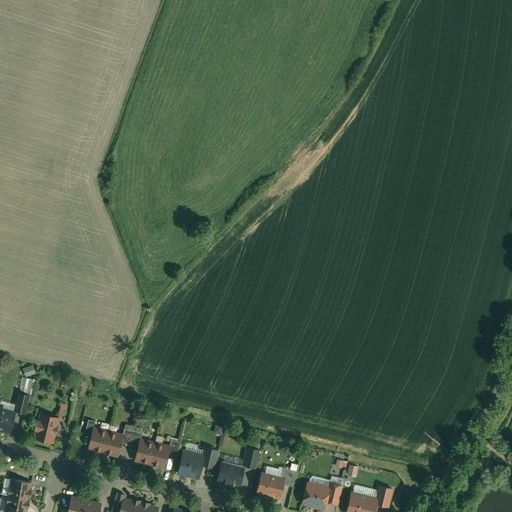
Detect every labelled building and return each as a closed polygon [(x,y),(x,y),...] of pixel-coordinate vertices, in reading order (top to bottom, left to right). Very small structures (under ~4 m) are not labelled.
[(27,376),(37,372),(34,364),(24,368),(27,376)] [(30,396),(18,393),(14,410),(26,413),(30,396)] [(14,413),(0,409),(0,428),(10,431),(14,413)] [(57,418),(41,414),(39,422),(37,421),(35,429),(37,430),(36,437),(52,441),(53,434),(54,434),(56,426),(55,426),(57,418)] [(95,421),(88,419),(84,434),(91,436),(93,428),(95,421)] [(217,425),(216,432),(222,434),(224,426),(217,425)] [(108,431),(93,428),(91,436),(88,448),(103,452),(108,431)] [(133,430),(124,428),(122,435),(120,443),(129,445),(133,430)] [(141,432),(133,430),(129,445),(138,447),(140,439),(141,432)] [(122,435),(108,431),(103,452),(117,455),(120,443),(122,435)] [(154,443),(140,439),(138,447),(135,460),(149,463),(154,443)] [(179,442),(171,439),(169,446),(167,454),(176,456),(179,442)] [(169,446),(154,443),(149,463),(164,467),(167,454),(169,446)] [(218,450),(204,447),(202,455),(203,455),(201,464),(214,468),(218,450)] [(260,450),(247,447),(243,464),(255,467),(260,450)] [(202,455),(183,451),(178,472),(198,477),(201,464),(203,455),(202,455)] [(343,461),(337,459),(335,469),(341,471),(343,461)] [(243,468),(221,463),(217,481),(226,484),(227,483),(239,486),(243,468)] [(358,466),(349,465),(347,474),(356,476),(358,466)] [(296,470),(283,467),(280,478),(283,479),(282,484),(292,486),(296,470)] [(280,478),(262,473),(258,491),(279,497),(282,484),(283,479),(280,478)] [(31,483),(12,479),(9,495),(28,499),(31,483)] [(328,488),(307,483),(302,502),(324,507),(325,501),(328,488)] [(341,486),(329,483),(328,488),(325,501),(337,503),(341,486)] [(392,489),(379,485),(376,498),(377,499),(375,503),(388,506),(392,489)] [(125,495),(117,493),(113,506),(121,508),(123,499),(124,499),(125,495)] [(376,498),(351,493),(346,511),(373,511),(375,503),(377,499),(376,498)] [(25,511),(28,499),(9,495),(6,511),(9,511),(25,511)] [(83,511),(86,500),(71,497),(68,511),(67,511),(83,511)] [(124,499),(123,499),(121,508),(119,511),(155,511),(157,507),(124,499)] [(98,511),(101,504),(86,500),(83,511),(98,511)]
